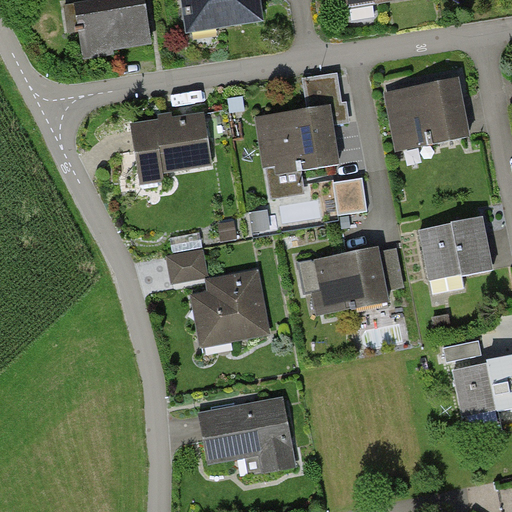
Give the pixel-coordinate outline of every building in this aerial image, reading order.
[(139,0),(72,0),(64,2),(75,61),(148,46),(139,0)] [(252,0),(173,0),(179,35),(257,21),(252,0)] [(337,0),(339,10),(405,0),(337,0)] [(306,110),(251,119),(260,172),(298,166),(300,174),(338,168),(331,130),(349,126),(345,102),(338,103),(333,75),(301,80),(306,110)] [(454,81),(380,95),(391,152),(465,138),(454,81)] [(197,111),(122,124),(134,186),(156,182),(154,174),(207,164),(197,111)] [(369,178),(338,179),(340,213),(371,211),(369,178)] [(480,219),(414,232),(427,297),(462,290),(459,277),(490,270),(480,219)] [(398,246),(293,266),(299,295),(309,293),(314,318),(385,304),(383,292),(406,287),(398,246)] [(199,253),(164,259),(169,285),(203,280),(199,253)] [(254,275),(201,285),(203,295),(185,298),(195,350),(266,337),(254,275)] [(511,355),(447,370),(459,422),(511,410),(511,355)] [(279,399),(197,414),(207,467),(254,457),(258,475),(293,469),(279,399)]
